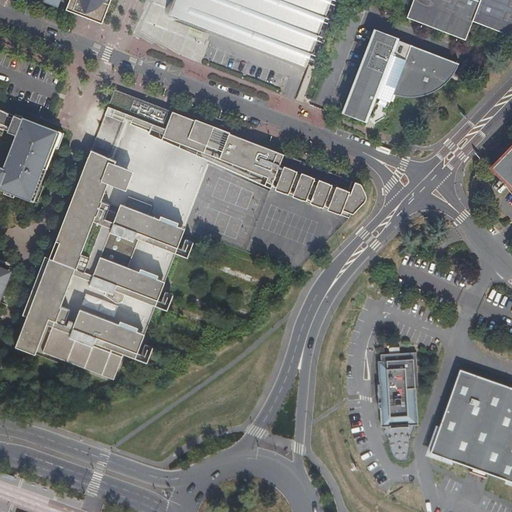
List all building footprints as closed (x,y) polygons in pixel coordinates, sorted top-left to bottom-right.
[(70,0),(68,6),(93,16),(92,19),(103,23),(110,5),(107,4),(108,0),(70,0)] [(329,0),(175,0),(171,12),(304,64),(329,0)] [(511,0),(413,0),(407,16),(406,18),(465,40),(465,39),(473,22),(511,35),(511,0)] [(67,9),(92,19),(93,16),(68,6),(67,9)] [(374,31),(370,42),(406,57),(411,46),(374,31)] [(406,57),(370,42),(343,111),(367,119),(376,97),(386,101),(389,102),(393,93),(397,94),(397,95),(403,96),(414,97),(423,95),(431,93),(437,89),(441,86),(449,79),(430,71),(431,67),(427,65),(431,54),(411,46),(406,57)] [(430,71),(449,79),(452,75),(456,68),(458,64),(431,54),(427,65),(431,67),(430,71)] [(106,113),(108,115),(118,92),(115,91),(106,113)] [(266,182),(340,215),(349,192),(348,191),(279,165),(282,159),(266,153),(264,148),(118,92),(108,115),(131,123),(130,126),(234,166),(267,178),(266,182)] [(1,169),(0,168),(0,189),(34,202),(45,173),(58,138),(60,134),(45,129),(45,132),(0,111),(0,130),(13,137),(15,140),(3,168),(1,169)] [(511,189),(511,146),(491,169),(511,189)] [(283,160),(285,156),(283,155),(264,148),(266,153),(282,159),(283,160)] [(148,216),(151,207),(128,198),(123,211),(119,209),(117,214),(109,211),(110,206),(101,203),(108,185),(126,192),(133,172),(115,166),(116,163),(93,153),(91,152),(89,156),(89,158),(16,349),(58,364),(60,360),(114,381),(124,355),(136,359),(145,335),(80,311),(77,319),(73,329),(72,329),(74,324),(69,322),(67,327),(65,326),(70,312),(61,308),(63,303),(73,276),(91,282),(89,288),(104,294),(106,294),(105,297),(116,304),(119,304),(122,303),(124,300),(126,295),(156,307),(165,282),(162,281),(128,269),(139,240),(175,254),(185,230),(148,216)] [(351,214),(361,186),(351,181),(348,191),(349,192),(340,215),(349,219),(351,214)] [(362,187),(361,186),(351,214),(353,215),(366,201),(366,197),(362,187)] [(0,294),(1,291),(8,273),(0,269),(0,294)] [(407,425),(416,425),(414,389),(417,389),(415,353),(386,354),(379,355),(379,362),(377,362),(378,384),(376,384),(377,390),(378,402),(379,402),(380,426),(389,426),(389,428),(402,428),(407,427),(407,425)] [(429,453),(472,468),(481,471),(485,473),(511,482),(511,387),(459,369),(429,453)] [(481,471),(472,468),(470,474),(482,478),(485,473),(481,471)]
